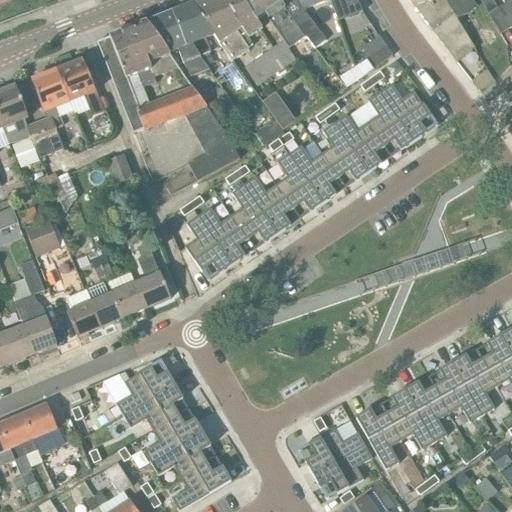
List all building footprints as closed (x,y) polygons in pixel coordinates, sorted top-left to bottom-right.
[(256,22),(267,15),(255,0),(209,0),(192,7),(215,38),(214,38),(231,63),(249,50),(248,49),(252,46),(248,40),(262,30),(256,22)] [(270,20),(285,9),(278,0),(255,0),(267,15),(270,20)] [(325,0),(283,0),(285,5),(295,1),(297,6),(304,3),(306,8),(326,0),(325,0)] [(329,0),(338,23),(346,20),(362,14),(358,1),(349,4),(347,0),(329,0)] [(453,59),(471,45),(456,20),(458,19),(445,0),(419,0),(412,6),(453,59)] [(445,0),(458,19),(467,13),(459,0),(445,0)] [(479,0),(489,15),(497,9),(492,0),(479,0)] [(504,5),(498,8),(510,29),(511,28),(511,9),(508,3),(504,5)] [(193,47),(200,57),(210,53),(205,42),(214,38),(215,38),(192,7),(174,14),(187,50),(193,47)] [(510,29),(498,8),(497,9),(489,15),(489,16),(500,35),(510,29)] [(198,76),(210,71),(200,57),(193,47),(187,50),(174,14),(146,25),(168,57),(170,56),(178,53),(182,65),(190,79),(198,76)] [(297,26),(304,38),(306,40),(316,31),(307,18),(297,26)] [(148,65),(168,57),(146,25),(97,44),(133,136),(184,116),(204,107),(204,106),(192,89),(149,106),(143,89),(155,84),(148,65)] [(359,50),(366,61),(386,47),(379,37),(359,50)] [(288,50),(282,42),(244,69),(257,88),(295,61),(288,50)] [(386,47),(366,61),(373,70),(392,56),(386,47)] [(84,99),(92,119),(104,115),(83,63),(57,73),(70,105),(84,99)] [(495,82),(487,70),(471,82),(479,93),(480,93),(495,82)] [(44,115),(70,105),(57,73),(32,83),(44,115)] [(386,82),(381,75),(372,82),(376,88),(386,82)] [(376,88),(372,82),(362,88),(366,95),(376,88)] [(392,86),(380,94),(414,144),(427,135),(423,130),(433,123),(413,94),(402,101),(392,86)] [(24,122),(28,121),(16,89),(0,95),(0,124),(2,131),(1,131),(8,146),(31,140),(39,160),(51,155),(38,123),(26,127),(24,122)] [(414,144),(380,94),(368,103),(378,117),(368,125),(388,154),(398,148),(401,153),(414,144)] [(209,114),(214,110),(217,109),(212,101),(204,106),(204,107),(209,114)] [(331,119),(340,113),(336,106),(326,113),(331,119)] [(189,126),(210,116),(209,114),(204,107),(184,116),(189,126)] [(321,126),(331,119),(326,113),(316,119),(321,126)] [(283,133),(296,123),(289,114),(276,123),(282,132),(283,133)] [(194,136),(217,125),(210,116),(189,126),(194,136)] [(38,123),(51,155),(62,150),(56,132),(63,127),(60,119),(59,119),(58,117),(52,120),(51,118),(38,123)] [(347,117),(335,125),(369,175),(381,166),(378,161),(388,154),(368,125),(357,132),(347,117)] [(264,149),(279,139),(284,135),(275,121),(255,135),(264,149)] [(200,146),(223,135),(217,125),(194,136),(200,146)] [(369,175),(335,125),(323,133),(333,148),(322,156),(342,185),(352,178),(356,184),(369,175)] [(293,140),(288,133),(278,140),(283,146),(293,140)] [(200,146),(205,156),(229,144),(223,135),(200,146)] [(283,146),(278,140),(269,147),(273,153),(283,146)] [(198,183),(230,170),(242,164),(229,144),(205,156),(188,166),(198,183)] [(301,148),(290,156),(323,206),(336,197),(333,192),(342,185),(322,156),(312,163),(301,148)] [(106,163),(115,186),(133,179),(123,156),(106,163)] [(323,206),(290,156),(278,164),(288,179),(277,187),(297,216),(307,209),(311,215),(323,206)] [(250,174),(245,168),(235,174),(240,181),(250,174)] [(240,181),(235,174),(226,181),(230,188),(240,181)] [(58,179),(49,184),(55,197),(63,193),(58,179)] [(256,179),(244,187),(278,237),(291,228),(287,223),(297,216),(277,187),(266,194),(256,179)] [(278,237),(244,187),(232,195),(242,210),(232,217),(252,247),(262,240),(265,245),(278,237)] [(204,205),(200,198),(190,205),(194,212),(204,205)] [(194,212),(190,205),(180,212),(185,218),(194,212)] [(33,209),(19,214),(23,227),(38,222),(33,209)] [(211,210),(199,218),(233,268),(245,259),(242,254),(252,247),(232,217),(221,225),(211,210)] [(0,231),(14,226),(8,211),(0,214),(0,231)] [(233,268),(199,218),(187,226),(197,241),(186,248),(206,278),(216,271),(220,276),(233,268)] [(49,221),(25,230),(35,258),(59,249),(49,221)] [(135,284),(147,310),(171,300),(147,246),(138,250),(137,250),(140,259),(137,260),(145,280),(135,284)] [(94,271),(107,265),(104,255),(90,261),(94,271)] [(20,267),(32,298),(45,292),(33,261),(20,267)] [(107,265),(94,271),(98,281),(111,276),(107,265)] [(124,320),(147,310),(135,284),(112,294),(124,320)] [(101,330),(124,320),(112,294),(90,303),(101,330)] [(78,340),(101,330),(90,303),(67,314),(78,340)] [(36,304),(16,312),(22,327),(34,356),(57,348),(44,313),(36,304)] [(0,335),(11,365),(34,356),(22,327),(0,335)] [(511,331),(501,338),(511,358),(511,331)] [(0,368),(11,365),(0,335),(0,368)] [(511,387),(511,358),(501,338),(487,346),(490,351),(480,357),(498,388),(509,382),(511,387)] [(453,365),(483,418),(495,410),(486,395),(498,388),(480,357),(470,363),(466,358),(453,365)] [(470,425),(483,418),(453,365),(440,373),(443,378),(432,385),(450,415),(461,409),(470,425)] [(116,406),(124,418),(175,388),(168,375),(162,378),(156,367),(125,385),(132,397),(116,406)] [(405,392),(435,445),(447,438),(439,422),(450,415),(432,385),(422,390),(419,385),(405,392)] [(175,388),(124,418),(131,431),(146,422),(153,433),(184,415),(178,404),(183,401),(175,388)] [(422,452),(435,445),(405,392),(392,400),(395,406),(385,412),(402,443),(413,436),(422,452)] [(34,441),(56,432),(45,407),(23,417),(34,441)] [(84,422),(79,411),(72,414),(76,425),(84,422)] [(357,419),(387,472),(400,465),(391,449),(402,443),(385,412),(374,417),(371,412),(357,419)] [(144,453),(151,466),(203,435),(195,422),(190,425),(184,415),(153,433),(159,444),(144,453)] [(32,442),(34,441),(23,417),(0,426),(11,451),(13,450),(18,460),(36,452),(32,442)] [(320,419),(313,423),(319,433),(326,429),(320,419)] [(9,452),(11,451),(0,426),(0,492),(0,493),(0,491),(0,467),(13,462),(9,452)] [(313,477),(365,448),(358,435),(343,444),(336,433),(305,450),(311,461),(306,464),(313,477)] [(203,435),(151,466),(158,478),(174,469),(181,480),(211,462),(205,452),(211,449),(203,435)] [(476,460),(486,453),(481,447),(471,453),(476,460)] [(373,460),(365,448),(313,477),(321,491),(326,488),(332,498),(363,481),(357,469),(373,460)] [(125,449),(118,454),(124,464),(131,459),(125,449)] [(488,457),(499,473),(508,465),(497,450),(488,457)] [(101,464),(96,452),(89,456),(93,467),(101,464)] [(466,467),(476,460),(471,453),(462,460),(466,467)] [(172,500),(178,511),(180,511),(231,483),(223,469),(217,473),(211,462),(181,480),(187,491),(172,500)] [(104,472),(118,496),(131,488),(117,464),(104,472)] [(463,473),(452,481),(458,489),(469,481),(463,473)] [(21,477),(25,487),(34,484),(30,474),(21,477)] [(430,490),(439,483),(435,476),(425,483),(430,490)] [(16,491),(25,487),(21,477),(12,481),(16,491)] [(475,488),(487,502),(496,494),(485,480),(475,488)] [(38,483),(34,484),(25,487),(32,505),(45,500),(38,483)] [(420,497),(430,490),(425,483),(416,490),(420,497)] [(148,486),(141,490),(147,500),(154,496),(148,486)] [(351,495),(355,501),(365,495),(361,488),(351,495)] [(93,497),(100,508),(108,503),(102,492),(93,497)] [(346,511),(388,511),(395,508),(387,496),(379,501),(374,493),(346,511)] [(154,496),(147,500),(153,510),(160,506),(154,496)] [(89,511),(93,511),(100,508),(93,497),(84,502),(89,511)] [(37,508),(39,511),(55,511),(49,501),(37,508)] [(115,511),(135,511),(130,503),(115,511)]
